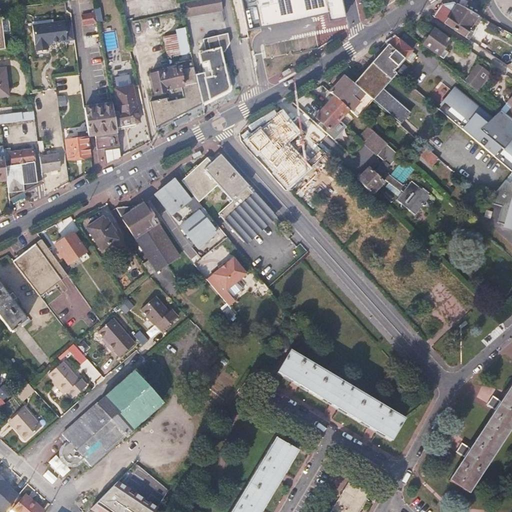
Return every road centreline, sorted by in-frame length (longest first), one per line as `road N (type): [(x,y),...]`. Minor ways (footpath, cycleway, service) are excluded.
road 1 (residential): [(214,125),(450,389)]
road 2 (tertiary): [(214,125),(0,236)]
road 3 (residential): [(20,465),(150,343)]
road 4 (tertiary): [(361,40),(214,125)]
